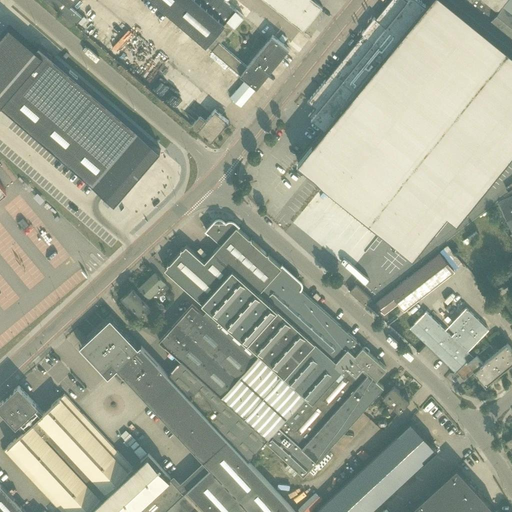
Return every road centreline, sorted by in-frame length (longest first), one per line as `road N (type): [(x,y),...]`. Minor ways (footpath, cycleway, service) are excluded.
road 1 (unclassified): [(474,427),(211,183)]
road 2 (tertiary): [(0,379),(211,183)]
road 3 (unclassified): [(220,171),(22,0)]
road 4 (tertiary): [(220,171),(360,0)]
road 5 (unknown): [(109,7),(259,123)]
